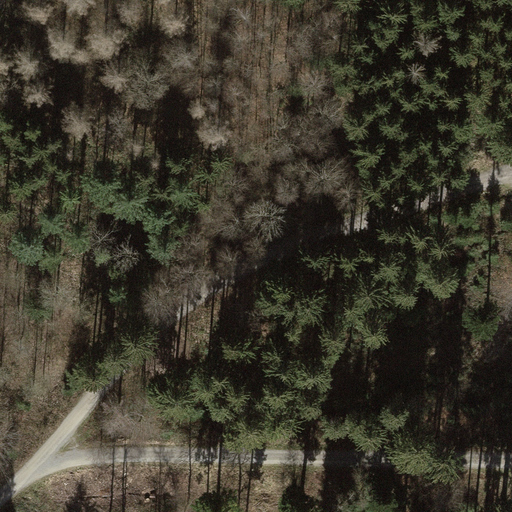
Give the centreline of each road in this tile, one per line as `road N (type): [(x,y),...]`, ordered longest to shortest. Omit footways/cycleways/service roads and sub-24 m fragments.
road 1 (track): [(511,169),(219,277),(138,341),(0,496)]
road 2 (track): [(511,461),(139,456),(25,470)]
